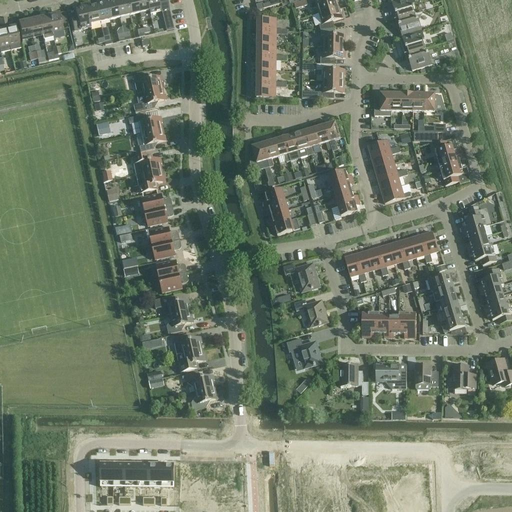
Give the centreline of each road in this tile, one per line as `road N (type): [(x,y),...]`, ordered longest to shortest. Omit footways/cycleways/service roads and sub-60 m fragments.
road 1 (unclassified): [(219,265),(195,175),(195,42),(186,0)]
road 2 (residential): [(448,511),(447,449),(253,447)]
road 3 (residential): [(322,242),(343,311),(342,348),(485,348)]
road 4 (residential): [(356,78),(450,80),(481,184),(442,205)]
road 5 (residential): [(240,446),(81,445),(82,511)]
road 6 (residential): [(240,446),(233,327),(219,265)]
road 7 (residential): [(485,348),(442,205)]
road 8 (residential): [(356,104),(355,152),(377,226)]
